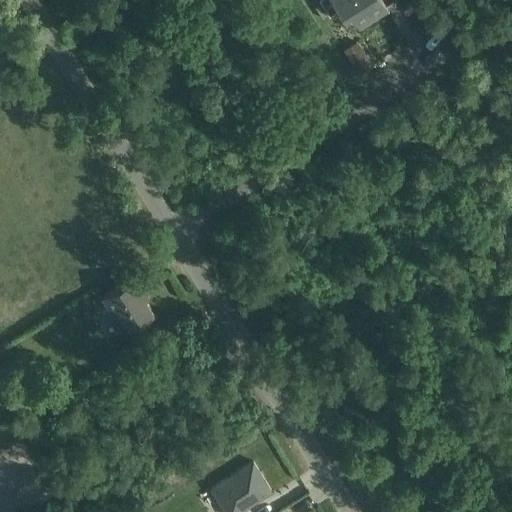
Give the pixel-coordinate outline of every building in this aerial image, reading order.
[(381,0),(319,0),(329,15),(339,9),(345,18),(350,14),(359,27),(388,9),(381,0)] [(357,41),(345,49),(360,72),(372,64),(357,41)] [(136,275),(102,297),(115,318),(119,316),(128,330),(154,313),(145,299),(149,297),(136,275)] [(20,386),(9,393),(19,409),(30,402),(27,398),(20,386)] [(253,462),(212,487),(227,511),(237,511),(272,491),(253,462)]
